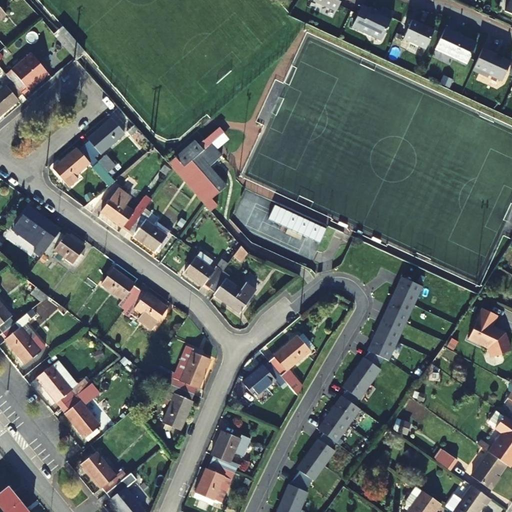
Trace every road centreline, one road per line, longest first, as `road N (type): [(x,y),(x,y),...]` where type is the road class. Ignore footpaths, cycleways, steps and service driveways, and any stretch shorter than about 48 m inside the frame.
road 1 (residential): [(236,347),(189,299),(17,174)]
road 2 (residential): [(0,138),(70,78),(93,91),(89,114),(17,174)]
road 3 (residential): [(166,511),(236,347)]
